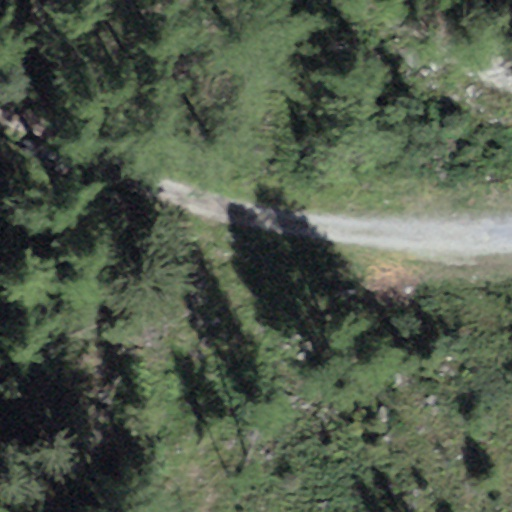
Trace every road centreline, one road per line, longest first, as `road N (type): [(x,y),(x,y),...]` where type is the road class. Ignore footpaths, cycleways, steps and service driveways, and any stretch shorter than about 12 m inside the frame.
road 1 (track): [(0,103),(251,233)]
road 2 (track): [(511,243),(415,249),(251,233)]
